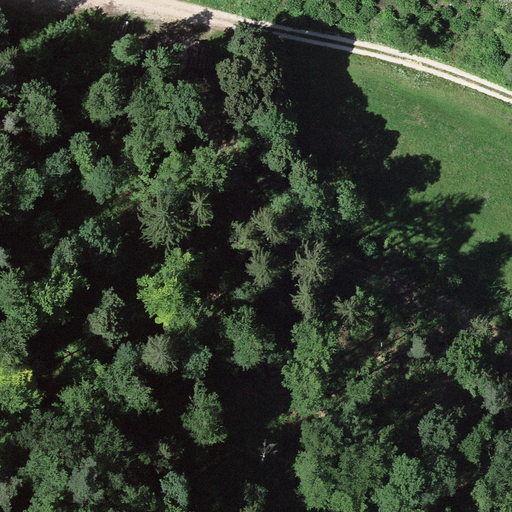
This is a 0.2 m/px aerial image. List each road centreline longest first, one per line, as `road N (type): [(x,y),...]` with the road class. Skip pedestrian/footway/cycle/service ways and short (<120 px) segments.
road 1 (track): [(184,18),(228,172),(268,220),(321,254),(511,341)]
road 2 (track): [(511,97),(417,59),(84,0)]
